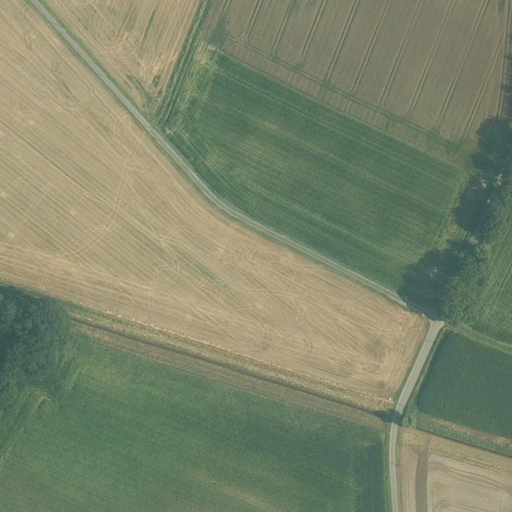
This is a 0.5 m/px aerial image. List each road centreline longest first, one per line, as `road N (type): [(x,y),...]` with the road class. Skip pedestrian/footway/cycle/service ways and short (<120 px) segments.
road 1 (unclassified): [(439,319),(218,202),(34,0)]
road 2 (unclassified): [(395,511),(394,424),(439,319)]
road 3 (unclassified): [(439,319),(511,155)]
